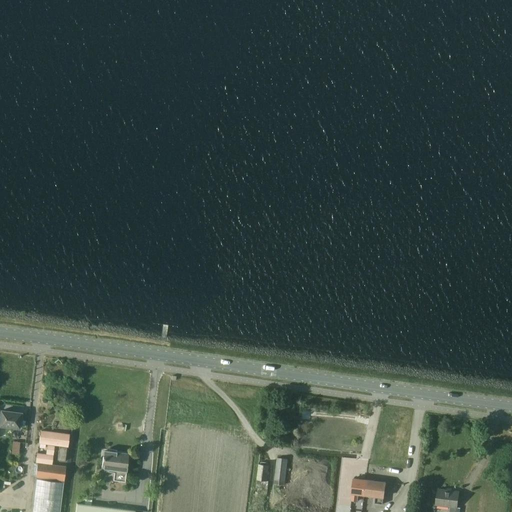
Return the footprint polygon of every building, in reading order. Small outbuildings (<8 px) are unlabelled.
[(21,413),(1,411),(0,418),(0,425),(19,428),(21,413)] [(36,462),(38,462),(52,464),(55,444),(60,445),(58,460),(65,460),(67,446),(68,446),(69,434),(42,430),(40,443),(48,444),(46,454),(37,453),(36,462)] [(19,454),(20,442),(13,441),(11,453),(19,454)] [(127,470),(129,454),(105,451),(103,467),(109,468),(109,471),(115,472),(114,480),(125,481),(127,470)] [(274,484),(285,485),(289,459),(277,457),(274,484)] [(258,479),(257,488),(268,489),(269,480),(268,480),(270,465),(268,464),(268,462),(261,461),(261,464),(260,463),(258,479)] [(59,511),(63,482),(64,482),(66,466),(52,464),(38,462),(38,463),(34,462),(32,476),(38,476),(33,511),(59,511)] [(366,479),(354,478),(352,500),(357,501),(358,494),(365,494),(366,479)] [(374,503),(382,504),(385,481),(366,479),(365,494),(375,496),(374,503)] [(438,488),(436,504),(451,506),(450,511),(459,511),(460,507),(457,507),(459,491),(438,488)] [(77,503),(75,511),(135,511),(136,510),(77,503)]
